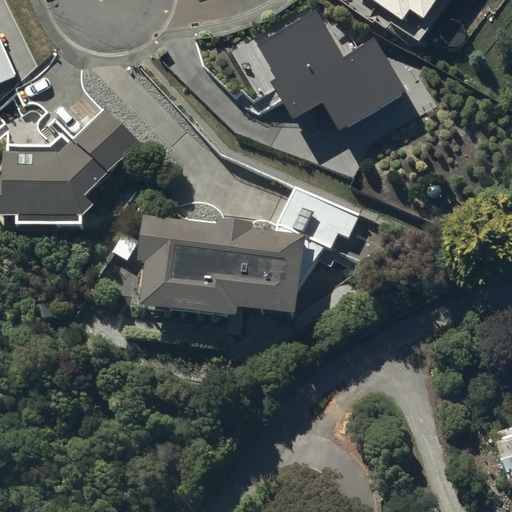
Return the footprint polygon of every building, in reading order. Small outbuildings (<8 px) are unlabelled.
[(338,0),(373,23),(383,7),(417,29),(425,19),(426,19),(438,0),(444,0),(448,2),(448,0),(338,0)] [(318,20),(260,54),(279,85),(272,89),(297,131),(325,115),(341,142),(409,102),(377,48),(346,67),(318,20)] [(0,86),(19,79),(0,32),(0,86)] [(0,181),(0,218),(21,218),(21,227),(87,227),(87,218),(98,207),(89,198),(144,145),(110,109),(106,113),(86,92),(57,120),(49,111),(39,121),(38,124),(26,119),(20,126),(8,128),(8,146),(10,146),(10,152),(7,152),(7,182),(0,181)] [(219,228),(147,220),(142,265),(137,265),(134,300),(145,301),(144,308),(238,317),(239,310),(298,316),(301,287),(316,256),(331,263),(334,256),(329,253),(339,232),(348,237),(356,219),(294,190),(277,227),(276,234),(253,232),(253,226),(220,222),(219,228)] [(511,427),(491,434),(511,495),(511,427)]
